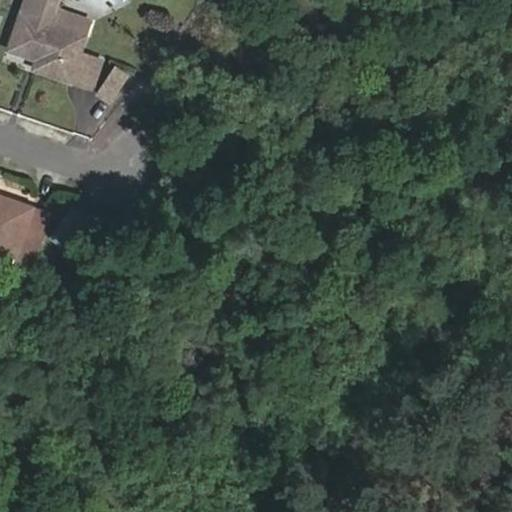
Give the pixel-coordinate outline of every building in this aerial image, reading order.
[(27,0),(26,5),(53,15),(57,0),(27,0)] [(26,5),(24,15),(84,36),(88,22),(61,13),(59,17),(53,15),(26,5)] [(84,36),(24,15),(11,49),(40,60),(37,69),(94,88),(103,61),(82,54),(87,37),(84,36)] [(116,62),(98,92),(115,103),(133,72),(116,62)] [(0,251),(17,257),(35,208),(0,195),(0,251)] [(35,208),(17,257),(15,263),(33,269),(52,214),(35,208)]
